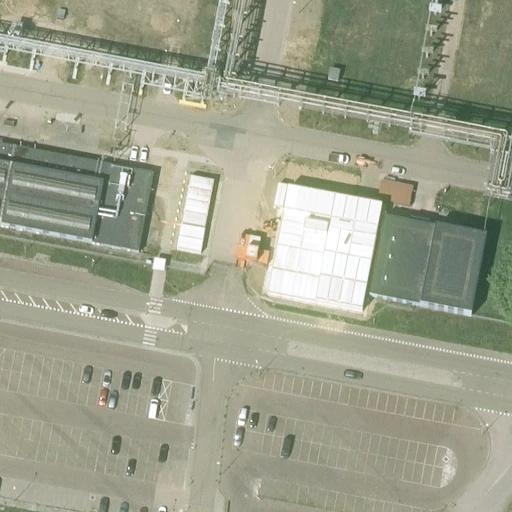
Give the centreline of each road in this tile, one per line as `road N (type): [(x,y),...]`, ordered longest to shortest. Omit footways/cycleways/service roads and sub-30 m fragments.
road 1 (unclassified): [(217,332),(511,390)]
road 2 (unknown): [(379,158),(366,229),(345,251),(300,246),(236,208)]
road 3 (unclassified): [(0,290),(217,332)]
road 4 (unclassified): [(217,332),(200,511)]
road 5 (unknown): [(421,166),(454,0)]
